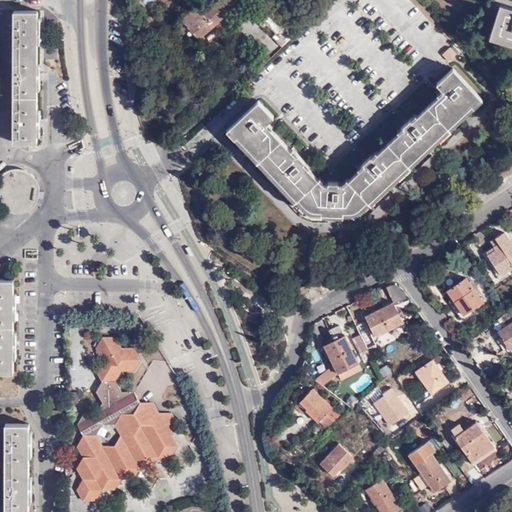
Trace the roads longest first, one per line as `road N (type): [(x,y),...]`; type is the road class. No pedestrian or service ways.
road 1 (secondary): [(238,401),(210,305),(145,196)]
road 2 (residential): [(399,267),(304,319),(289,368),(264,394),(238,401)]
road 3 (secondary): [(122,213),(193,303),(238,401)]
road 4 (residential): [(399,267),(511,433)]
road 5 (residential): [(35,403),(48,374),(51,217)]
road 6 (secondary): [(129,170),(108,110),(102,0)]
road 7 (secondary): [(79,10),(105,179)]
road 8 (residential): [(511,190),(399,267)]
